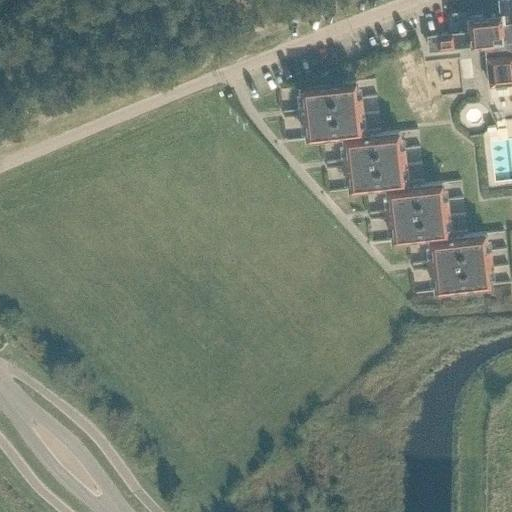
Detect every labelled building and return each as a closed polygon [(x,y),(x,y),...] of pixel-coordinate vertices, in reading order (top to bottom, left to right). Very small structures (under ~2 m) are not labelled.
[(469,30),(427,35),(428,49),(483,43),(488,86),(511,82),(511,1),(501,3),(502,13),(467,17),(469,30)] [(354,78),(299,85),(305,137),(360,131),(354,78)] [(397,130),(342,136),(348,188),(403,181),(397,130)] [(440,181),(385,187),(391,239),(446,233),(440,181)] [(484,232),(429,238),(435,290),(489,284),(484,232)]
